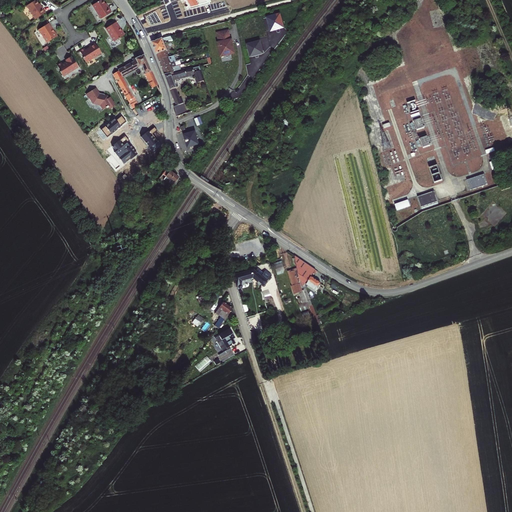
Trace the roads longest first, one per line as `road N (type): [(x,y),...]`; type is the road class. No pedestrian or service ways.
road 1 (tertiary): [(240,210),(368,291),(416,286),(511,252)]
road 2 (tertiary): [(120,0),(166,95),(177,163),(240,210)]
road 3 (track): [(303,511),(250,349)]
road 4 (residential): [(250,349),(226,259),(240,210)]
